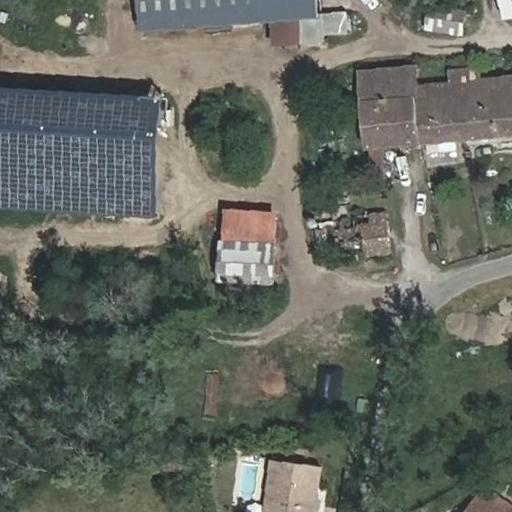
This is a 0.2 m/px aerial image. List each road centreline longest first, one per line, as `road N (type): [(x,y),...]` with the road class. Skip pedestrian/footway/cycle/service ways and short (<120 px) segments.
road 1 (unknown): [(511,51),(384,47),(332,61),(304,80),(289,113),(288,233),(309,274),(430,298)]
road 2 (residential): [(362,511),(372,444),(430,298),(465,269),(511,259)]
